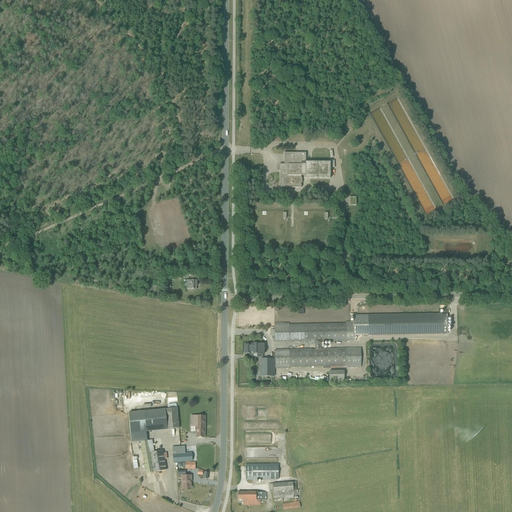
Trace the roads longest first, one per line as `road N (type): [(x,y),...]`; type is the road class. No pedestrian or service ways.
road 1 (tertiary): [(223,299),(225,0)]
road 2 (unclassified): [(511,294),(235,298)]
road 3 (tertiary): [(214,511),(224,457),(223,299)]
road 4 (track): [(155,180),(0,248)]
